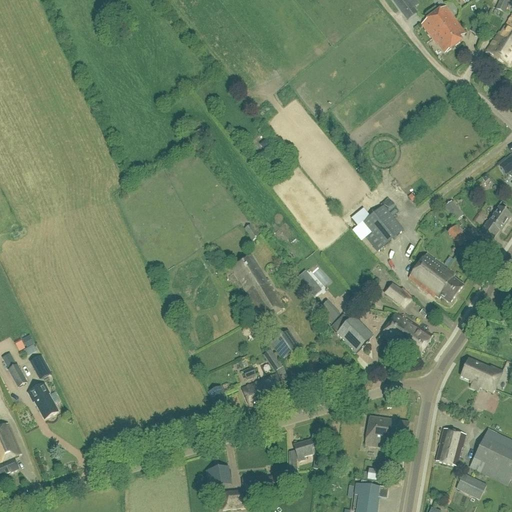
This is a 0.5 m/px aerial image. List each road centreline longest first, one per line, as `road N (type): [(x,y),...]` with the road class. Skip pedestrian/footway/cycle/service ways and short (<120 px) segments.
road 1 (unclassified): [(0,509),(392,388),(431,387)]
road 2 (secondary): [(431,387),(511,251)]
road 3 (secondary): [(407,511),(431,387)]
